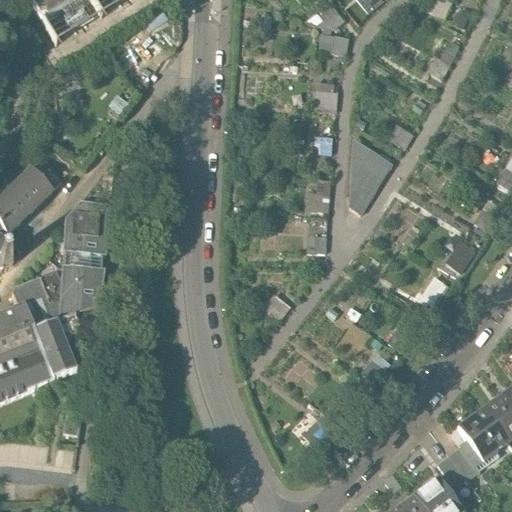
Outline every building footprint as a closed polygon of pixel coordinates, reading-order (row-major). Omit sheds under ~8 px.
[(25,0),(41,24),(80,0),(25,0)] [(326,35),(323,53),(350,57),(352,40),(326,35)] [(339,115),(340,86),(319,85),(318,114),(339,115)] [(361,186),(347,209),(365,219),(396,164),(365,146),(346,177),(361,186)] [(29,172),(0,202),(0,231),(5,239),(8,236),(51,195),(29,172)] [(10,295),(17,312),(22,311),(32,337),(74,320),(96,312),(102,275),(110,182),(101,181),(63,228),(61,275),(10,295)] [(332,216),(333,184),(313,183),(312,215),(332,216)] [(0,231),(0,270),(1,270),(0,265),(0,257),(9,255),(0,244),(5,239),(0,231)] [(17,249),(8,236),(5,239),(0,244),(9,255),(17,249)] [(327,257),(328,240),(310,239),(310,256),(327,257)] [(465,273),(476,249),(461,242),(450,266),(465,273)] [(9,255),(0,257),(0,265),(1,270),(11,267),(9,255)] [(424,306),(438,312),(449,284),(435,278),(424,306)] [(0,362),(35,348),(32,337),(22,311),(17,312),(0,318),(0,362)] [(32,337),(35,348),(50,386),(73,376),(61,344),(79,337),(74,320),(32,337)] [(0,406),(50,386),(35,348),(0,362),(0,406)] [(511,391),(510,390),(489,405),(511,436),(511,391)] [(494,457),(511,443),(511,436),(489,405),(468,421),(477,435),(494,457)] [(77,427),(63,426),(61,439),(75,441),(77,427)] [(470,443),(447,460),(463,481),(475,472),(485,486),(497,477),(486,462),(494,457),(477,435),(469,441),(470,443)] [(446,472),(425,488),(442,511),(464,511),(471,507),(446,472)] [(409,511),(442,511),(425,488),(404,503),(409,511)] [(409,511),(404,503),(391,511),(409,511)]
